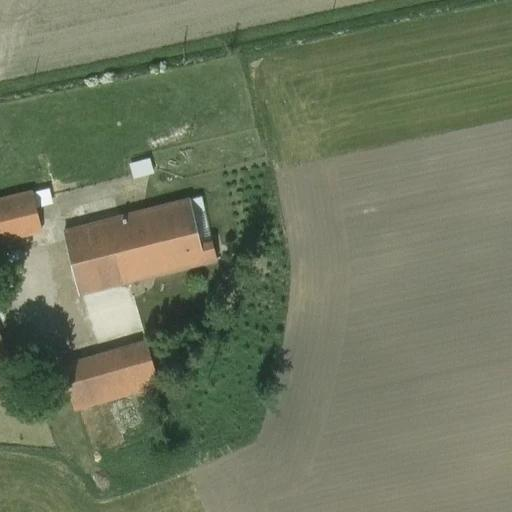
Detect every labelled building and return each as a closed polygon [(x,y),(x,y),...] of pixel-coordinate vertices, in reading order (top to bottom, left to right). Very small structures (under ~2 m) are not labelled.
[(155,156),(135,160),(138,175),(158,171),(155,156)] [(46,189),(33,192),(36,207),(50,204),(48,197),(46,189)] [(33,192),(0,199),(0,240),(42,230),(36,207),(33,192)] [(130,215),(64,232),(79,293),(154,274),(204,262),(200,242),(212,240),(201,195),(130,214),(130,215)] [(212,240),(200,242),(204,262),(216,259),(212,240)] [(0,391),(18,384),(0,341),(0,391)] [(146,341),(62,365),(74,408),(159,383),(146,341)]
